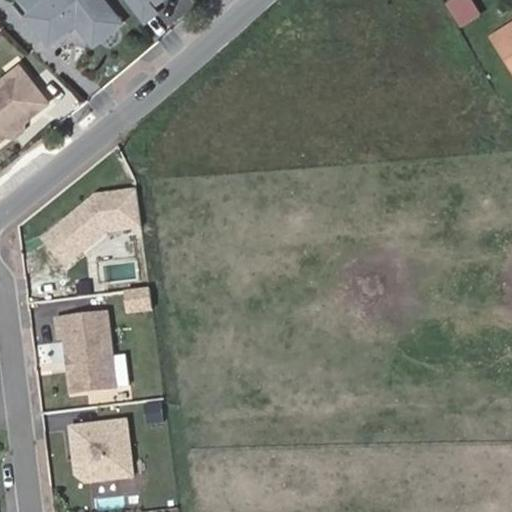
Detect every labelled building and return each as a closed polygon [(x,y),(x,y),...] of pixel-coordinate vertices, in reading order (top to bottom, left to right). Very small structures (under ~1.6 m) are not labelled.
[(104,0),(13,0),(25,15),(16,22),(41,55),(74,30),(90,50),(123,24),(104,0)] [(123,0),(137,19),(164,0),(123,0)] [(511,27),(494,38),(511,66),(511,27)] [(19,124),(52,99),(23,62),(0,79),(0,138),(9,132),(18,133),(19,124)] [(142,227),(138,192),(96,198),(60,226),(68,236),(53,247),(65,264),(107,232),(142,227)] [(149,308),(147,288),(128,291),(131,310),(149,308)] [(114,387),(105,314),(56,320),(58,338),(64,337),(71,392),(114,387)] [(145,406),(147,425),(161,423),(159,404),(145,406)] [(132,477),(125,421),(70,428),(72,447),(76,446),(77,459),(73,459),(76,476),(85,483),(132,477)]
